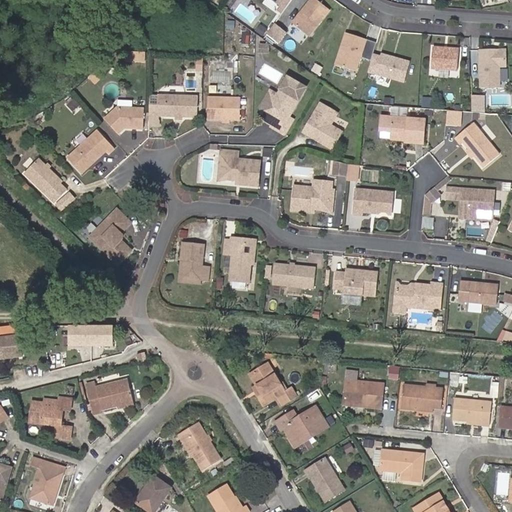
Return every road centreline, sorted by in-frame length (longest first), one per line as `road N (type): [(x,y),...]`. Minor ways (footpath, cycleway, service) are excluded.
road 1 (residential): [(414,251),(296,240),(247,211),(175,209)]
road 2 (residential): [(175,209),(139,317),(176,364)]
road 3 (residential): [(178,390),(92,464),(76,511)]
road 4 (residential): [(294,511),(219,388)]
road 5 (residential): [(370,0),(399,12),(511,21)]
